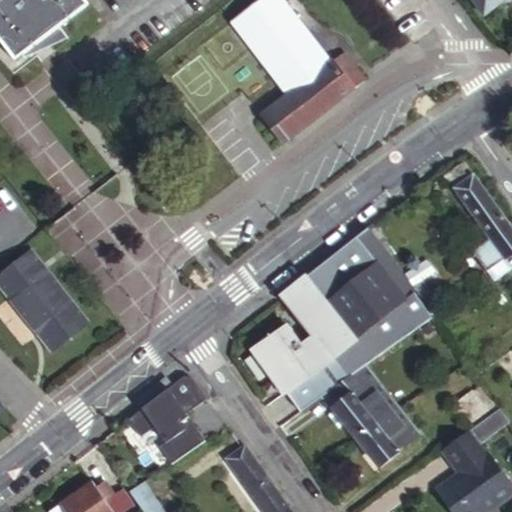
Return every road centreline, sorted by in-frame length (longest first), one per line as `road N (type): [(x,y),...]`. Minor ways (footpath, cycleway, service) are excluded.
road 1 (tertiary): [(190,336),(463,120)]
road 2 (tertiary): [(0,485),(190,336)]
road 3 (residential): [(190,336),(316,511)]
